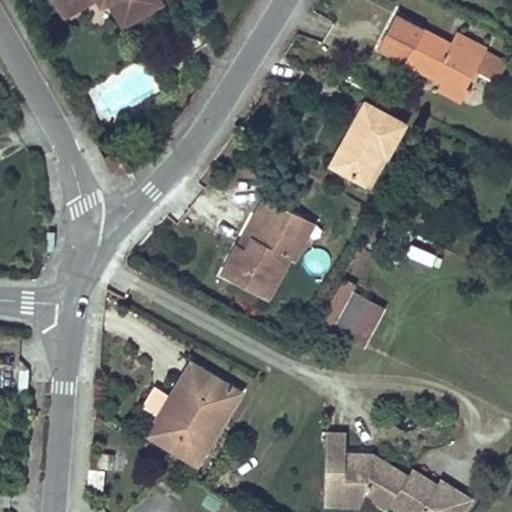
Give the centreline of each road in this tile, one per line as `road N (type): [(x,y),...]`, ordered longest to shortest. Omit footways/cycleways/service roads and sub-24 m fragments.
road 1 (residential): [(87,248),(152,193),(286,0)]
road 2 (unknown): [(366,401),(266,356),(87,248)]
road 3 (residential): [(0,39),(83,196),(87,248)]
road 4 (residential): [(72,306),(55,511)]
